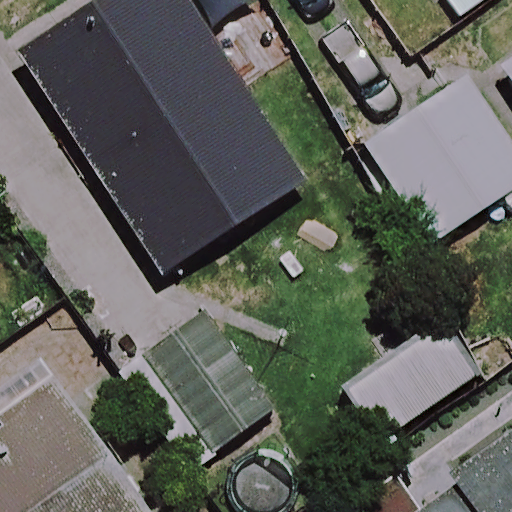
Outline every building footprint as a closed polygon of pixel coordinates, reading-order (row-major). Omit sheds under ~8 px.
[(300,188),(173,0),(102,0),(17,58),(166,278),(300,188)] [(511,96),(511,61),(496,74),(511,96)] [(511,193),(511,161),(460,85),(357,155),(424,254),(511,193)] [(262,416),(190,317),(137,356),(208,455),(262,416)] [(0,511),(123,511),(48,407),(0,441),(0,511)] [(511,511),(511,434),(398,511),(511,511)]
